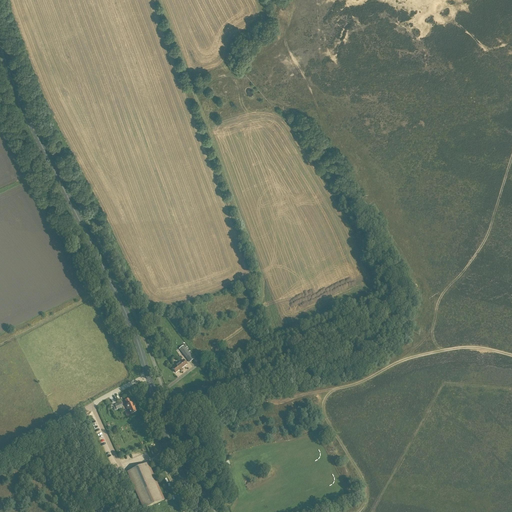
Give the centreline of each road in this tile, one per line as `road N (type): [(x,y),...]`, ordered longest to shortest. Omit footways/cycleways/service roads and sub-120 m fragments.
road 1 (track): [(511,354),(431,352),(324,396),(275,402),(257,379),(220,361),(215,350),(252,320),(261,281),(159,0)]
road 2 (primary): [(147,374),(0,46)]
road 3 (track): [(400,360),(425,337),(439,298),(482,243),(511,152)]
road 4 (primary): [(199,511),(147,374)]
road 5 (track): [(359,511),(367,490),(326,419),(324,396)]
